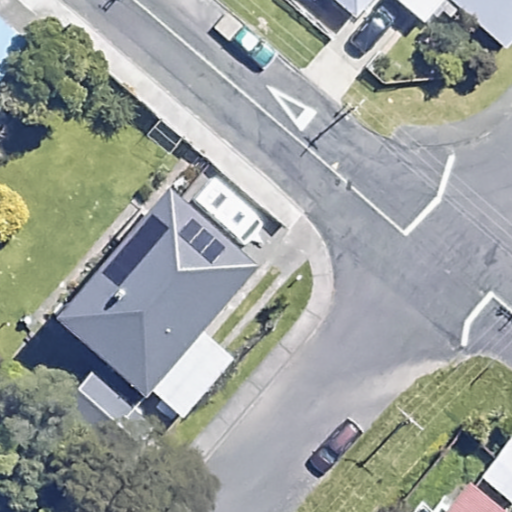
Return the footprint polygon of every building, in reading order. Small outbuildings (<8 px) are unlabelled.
[(511,0),(330,0),(349,16),(362,0),(391,0),(419,23),(438,0),(442,0),(501,50),(511,37),(511,0)] [(0,67),(22,43),(0,23),(0,67)] [(248,268),(156,187),(46,313),(172,424),(229,360),(194,330),(248,268)] [(0,449),(24,424),(0,401),(0,449)] [(499,511),(462,481),(435,511),(499,511)]
